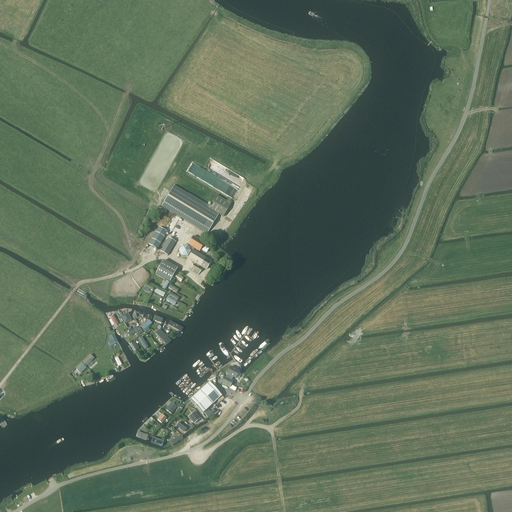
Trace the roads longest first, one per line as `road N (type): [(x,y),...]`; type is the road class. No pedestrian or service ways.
road 1 (unclassified): [(54,487),(209,439),(274,359),(381,274),(408,238),(459,130),(489,0)]
road 2 (unclassified): [(151,257),(130,272),(78,284),(0,385)]
road 3 (track): [(151,257),(137,250),(90,183),(130,87)]
road 4 (track): [(0,44),(94,103),(111,138)]
road 5 (track): [(193,448),(205,453),(244,426),(271,428),(298,407),(302,390)]
